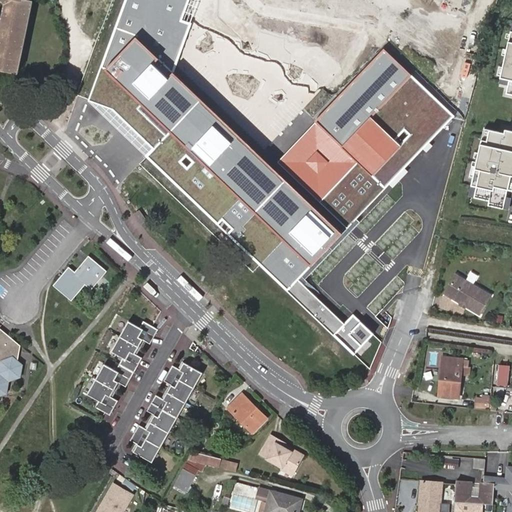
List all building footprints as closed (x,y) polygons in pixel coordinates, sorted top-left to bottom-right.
[(26,0),(4,0),(8,4),(0,48),(0,67),(16,71),(30,3),(26,2),(26,0)] [(0,24),(0,48),(8,4),(4,0),(0,0),(4,5),(0,24)] [(125,0),(89,100),(112,109),(154,148),(147,157),(286,290),(353,354),(373,334),(353,314),(346,323),(299,279),(312,265),(341,234),(271,168),(173,75),(192,24),(180,20),(188,0),(125,0)] [(511,36),(503,77),(511,79),(508,92),(511,93),(511,36)] [(384,49),(271,168),(341,234),(455,117),(384,49)] [(511,129),(507,129),(505,132),(485,127),(472,185),(479,187),(476,197),(491,200),(490,205),(506,208),(511,189),(511,129)] [(130,211),(138,222),(143,219),(136,208),(130,211)] [(91,287),(104,271),(89,258),(74,274),(69,269),(56,285),(71,298),(85,282),(91,287)] [(473,271),(466,282),(472,285),(479,275),(473,271)] [(455,275),(444,293),(478,314),(489,296),(472,285),(466,282),(455,275)] [(140,327),(128,321),(112,351),(123,357),(116,370),(105,363),(88,393),(100,400),(96,407),(110,415),(118,401),(111,396),(119,382),(126,387),(142,358),(135,353),(143,339),(150,344),(158,329),(143,321),(140,327)] [(20,346),(0,329),(0,395),(5,394),(8,382),(20,377),(22,365),(17,359),(20,346)] [(296,364),(333,374),(341,344),(304,334),(296,364)] [(459,397),(462,359),(443,357),(439,395),(459,397)] [(153,462),(203,372),(184,362),(180,369),(173,365),(164,380),(171,384),(164,398),(156,394),(147,410),(155,414),(147,429),(140,424),(131,440),(138,444),(134,452),(153,462)] [(508,385),(510,366),(500,365),(498,384),(508,385)] [(252,432),(266,418),(242,394),(229,407),(252,432)] [(490,408),(491,398),(476,397),(475,407),(490,408)] [(276,442),(278,439),(271,434),(260,453),(281,465),(280,467),(292,474),(301,459),(291,453),(292,451),(276,442)] [(296,449),(278,439),(276,442),(292,451),(291,453),(301,459),(303,455),(295,451),(296,449)] [(189,459),(202,462),(217,466),(219,459),(193,452),(189,459)] [(435,454),(435,465),(442,466),(443,455),(435,454)] [(196,474),(202,462),(189,459),(183,469),(196,474)] [(221,461),(220,467),(236,471),(238,464),(226,461),(226,462),(221,461)] [(187,491),(196,474),(183,469),(174,486),(187,491)] [(447,511),(448,505),(441,504),(442,483),(421,481),(420,503),(421,503),(420,511),(447,511)] [(455,499),(493,503),(494,493),(494,485),(457,481),(455,499)] [(511,493),(511,489),(505,489),(505,482),(494,482),(494,485),(494,493),(511,493)] [(114,484),(99,511),(122,511),(133,494),(114,484)] [(298,511),(302,500),(259,488),(257,497),(269,500),(265,511),(298,511)]
